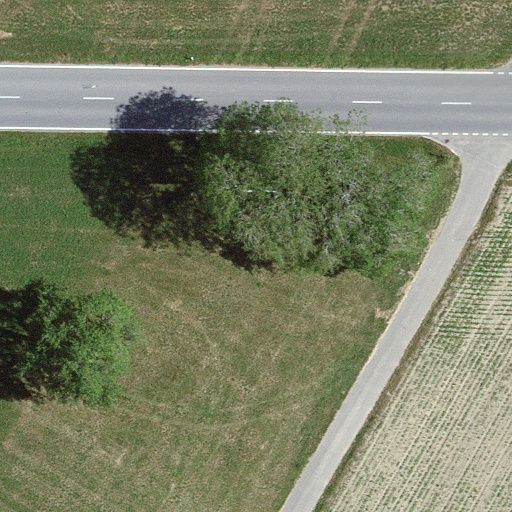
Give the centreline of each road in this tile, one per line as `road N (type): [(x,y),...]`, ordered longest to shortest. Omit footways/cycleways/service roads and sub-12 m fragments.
road 1 (tertiary): [(511,104),(0,101)]
road 2 (track): [(300,511),(511,134)]
